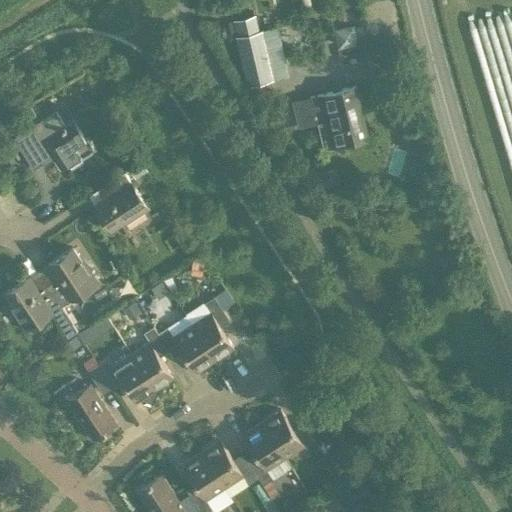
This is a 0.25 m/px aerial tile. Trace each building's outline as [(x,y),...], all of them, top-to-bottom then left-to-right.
[(260,30),(257,31),(254,16),(234,20),(238,36),(236,36),(247,85),(271,79),(260,30)] [(338,45),(365,39),(362,25),(335,30),(338,45)] [(367,138),(355,87),(309,98),(311,104),(295,108),(300,128),(336,119),(341,144),(367,138)] [(42,117),(12,136),(32,168),(51,156),(59,169),(80,155),(81,157),(90,151),(92,149),(93,146),(92,143),(87,135),(84,137),(72,118),(63,124),(56,112),(44,119),(42,117)] [(141,161),(128,169),(134,178),(146,170),(141,161)] [(124,171),(108,181),(115,191),(94,204),(110,229),(134,213),(136,215),(148,207),(124,171)] [(50,289),(61,305),(97,281),(89,269),(87,271),(72,247),(47,263),(60,283),(50,289)] [(19,316),(17,317),(25,329),(61,305),(50,289),(41,295),(28,275),(3,292),(19,316)] [(162,278),(150,285),(157,298),(169,292),(162,278)] [(233,346),(220,327),(218,323),(228,316),(223,308),(214,295),(204,302),(205,303),(187,315),(191,323),(192,323),(215,358),(233,346)] [(85,315),(74,322),(78,329),(89,321),(85,315)] [(69,337),(78,331),(73,323),(64,330),(69,337)] [(167,325),(157,332),(166,346),(171,353),(180,347),(196,370),(215,358),(192,323),(191,323),(173,335),(167,325)] [(149,341),(131,353),(154,388),(172,376),(157,353),(166,346),(157,332),(153,325),(143,331),(149,341)] [(106,355),(96,362),(110,383),(120,377),(135,400),(154,388),(131,353),(112,365),(106,355)] [(110,383),(96,362),(86,369),(100,390),(110,383)] [(92,438),(116,423),(90,382),(66,398),(92,438)] [(284,456),(302,444),(308,453),(319,447),(305,426),(295,432),(280,409),(261,421),(284,456)] [(258,456),(249,463),(258,477),(260,481),(271,498),(271,497),(279,493),(269,479),(272,477),(266,468),(284,456),(261,421),(243,433),(258,456)] [(258,477),(249,463),(244,456),(235,462),(219,439),(201,451),(224,486),(242,474),(248,483),(258,477)] [(188,493),(200,511),(203,511),(211,507),(205,498),(224,486),(201,451),(182,463),(196,483),(186,490),(188,493)] [(200,511),(188,493),(178,500),(160,472),(136,488),(152,511),(200,511)]
